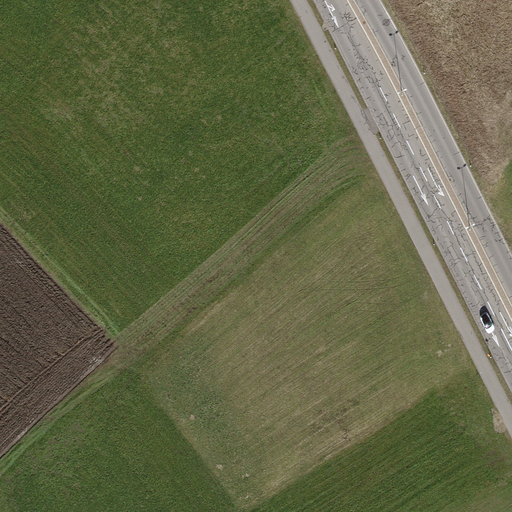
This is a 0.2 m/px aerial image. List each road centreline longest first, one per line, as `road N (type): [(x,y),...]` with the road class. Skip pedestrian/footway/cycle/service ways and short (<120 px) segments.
road 1 (secondary): [(336,0),(511,362)]
road 2 (secondary): [(511,281),(364,0)]
